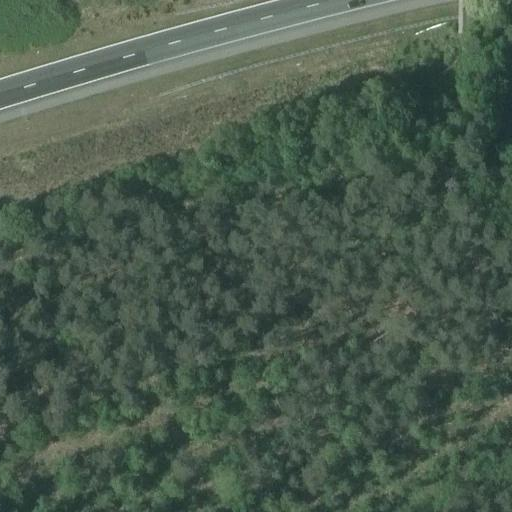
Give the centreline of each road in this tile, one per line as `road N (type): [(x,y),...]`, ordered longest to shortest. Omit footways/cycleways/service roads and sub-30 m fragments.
road 1 (unknown): [(0,463),(156,402),(511,348)]
road 2 (motorway): [(0,98),(350,0)]
